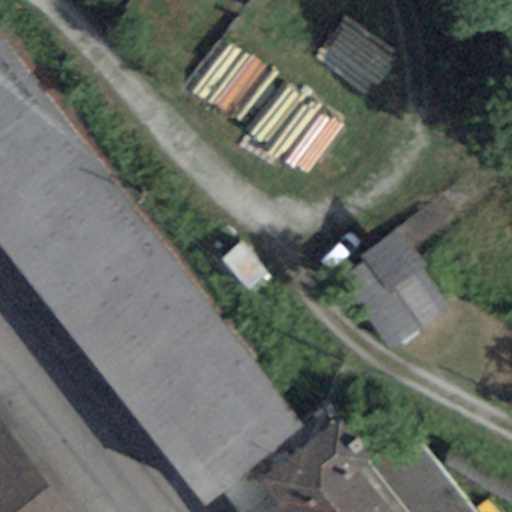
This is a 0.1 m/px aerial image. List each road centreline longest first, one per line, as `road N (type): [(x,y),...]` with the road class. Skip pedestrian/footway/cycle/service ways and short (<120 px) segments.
road 1 (track): [(511,425),(433,388),(287,272),(43,0)]
road 2 (track): [(242,219),(333,219),(365,206),(393,178),(410,139),(413,77),(399,0)]
road 3 (residential): [(0,324),(147,511)]
